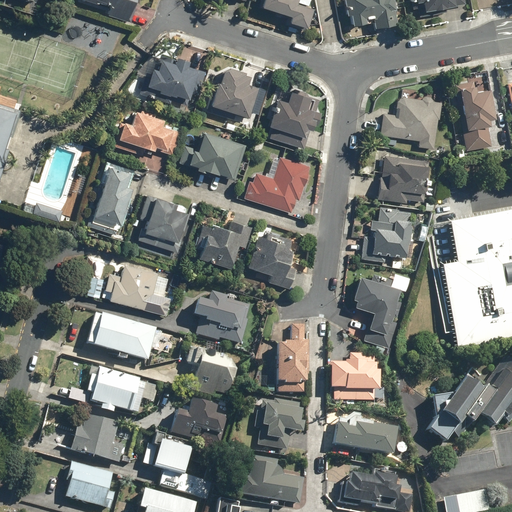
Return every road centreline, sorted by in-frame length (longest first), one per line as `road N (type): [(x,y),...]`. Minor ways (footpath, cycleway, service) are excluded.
road 1 (residential): [(351,67),(321,306)]
road 2 (residential): [(0,443),(55,243)]
road 3 (residential): [(164,16),(351,67)]
road 4 (residential): [(351,67),(511,36)]
